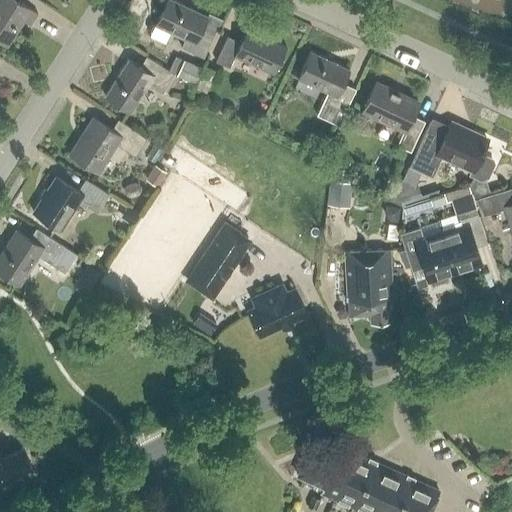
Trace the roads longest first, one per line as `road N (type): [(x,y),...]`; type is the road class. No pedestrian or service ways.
road 1 (tertiary): [(39,511),(238,411),(511,315)]
road 2 (unclassified): [(511,98),(287,0)]
road 3 (residential): [(112,0),(0,168)]
